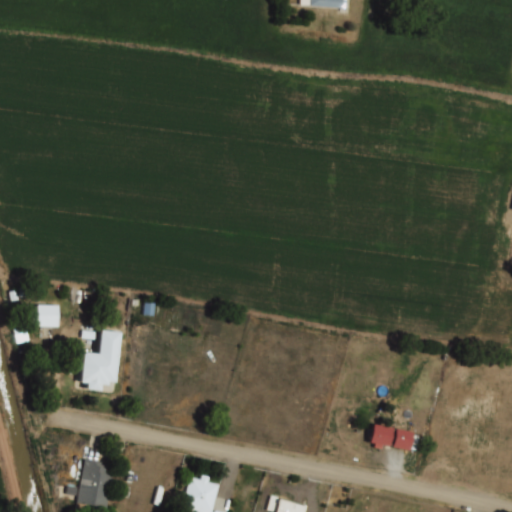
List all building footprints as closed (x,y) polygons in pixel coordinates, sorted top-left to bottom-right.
[(298,0),(341,0),(341,9),(298,8),(298,0)] [(55,304),(33,304),(33,325),(55,325),(55,304)] [(80,355),(97,357),(100,333),(116,335),(110,380),(103,379),(102,385),(95,384),(94,392),(81,390),(82,385),(76,385),(80,355)] [(370,425),(411,433),(408,452),(381,447),(381,450),(373,448),(374,446),(366,444),(370,425)] [(83,460),(101,463),(100,465),(104,466),(104,468),(110,469),(109,476),(112,476),(106,510),(75,504),(83,460)] [(201,476),(208,478),(207,483),(217,486),(210,511),(186,511),(182,511),(183,506),(181,506),(189,478),(200,481),(201,476)] [(270,497),(304,507),(302,511),(268,511),(265,511),(270,497)]
